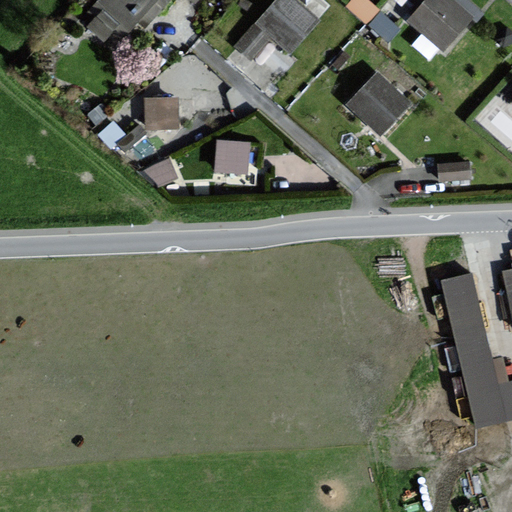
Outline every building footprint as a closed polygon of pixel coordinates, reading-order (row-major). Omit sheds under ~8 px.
[(102,0),(89,14),(97,21),(91,28),(104,39),(114,28),(121,34),(135,18),(143,25),(166,0),(102,0)] [(237,45),(251,58),(271,36),(289,53),(318,21),(295,0),(278,0),(257,23),(237,45)] [(350,0),(370,18),(381,6),(375,0),(350,0)] [(450,0),(427,0),(410,20),(444,49),(471,18),(450,0)] [(383,7),(372,20),(392,36),(402,23),(383,7)] [(377,75),(351,104),(382,132),(408,104),(377,75)] [(177,100),(147,101),(148,128),(178,127),(177,100)] [(249,144),(219,142),(217,170),(247,172),(249,144)] [(169,160),(142,172),(156,186),(176,177),(169,160)] [(468,164),(440,166),(441,180),(469,178),(468,164)] [(511,270),(503,272),(511,311),(511,270)] [(511,383),(506,384),(500,360),(490,362),(469,276),(444,282),(478,427),(511,419),(511,383)]
